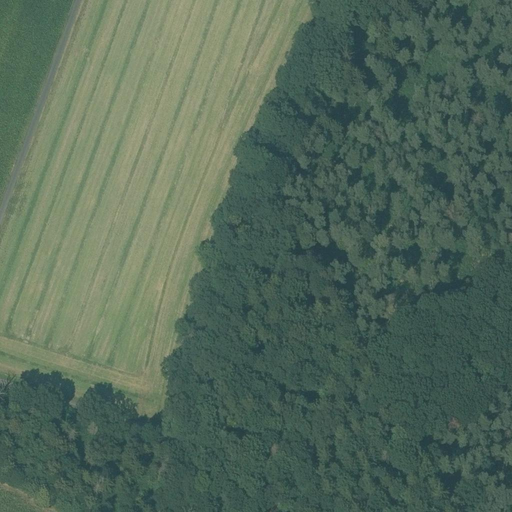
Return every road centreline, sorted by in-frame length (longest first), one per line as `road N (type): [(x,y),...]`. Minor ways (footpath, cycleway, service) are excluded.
road 1 (unclassified): [(156,511),(166,445),(159,431),(0,382)]
road 2 (unclassified): [(78,0),(0,216)]
road 3 (track): [(511,268),(396,334),(372,373)]
road 4 (track): [(372,373),(341,440),(270,511)]
road 5 (track): [(451,511),(372,373)]
